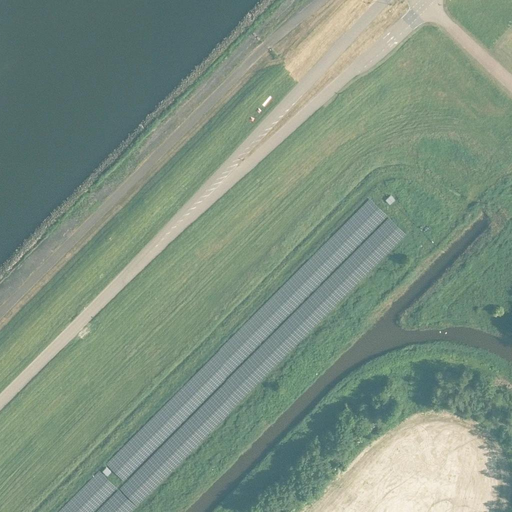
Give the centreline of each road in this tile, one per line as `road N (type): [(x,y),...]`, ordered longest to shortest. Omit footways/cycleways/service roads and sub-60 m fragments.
road 1 (tertiary): [(189,209),(423,2)]
road 2 (tertiary): [(378,0),(189,209)]
road 3 (tertiary): [(0,399),(189,209)]
road 4 (unclassified): [(511,86),(423,2)]
